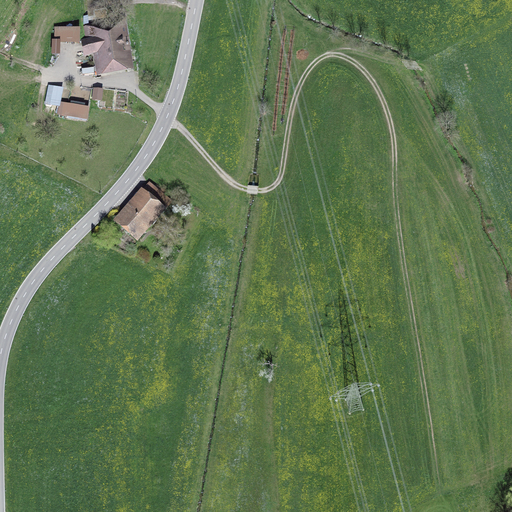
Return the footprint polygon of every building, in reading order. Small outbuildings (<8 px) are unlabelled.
[(84,54),(99,52),(102,69),(132,64),(124,19),(84,27),(87,40),(82,41),(84,54)] [(77,29),(56,28),(56,40),(76,41),(77,29)] [(82,75),(95,76),(93,67),(80,67),(82,75)] [(61,105),(63,86),(48,84),(46,104),(61,105)] [(102,100),(103,88),(93,87),(92,99),(102,100)] [(86,119),(88,110),(67,106),(65,115),(86,119)] [(120,221),(138,236),(146,226),(149,229),(171,203),(151,185),(120,221)] [(164,219),(157,228),(164,234),(171,225),(164,219)]
